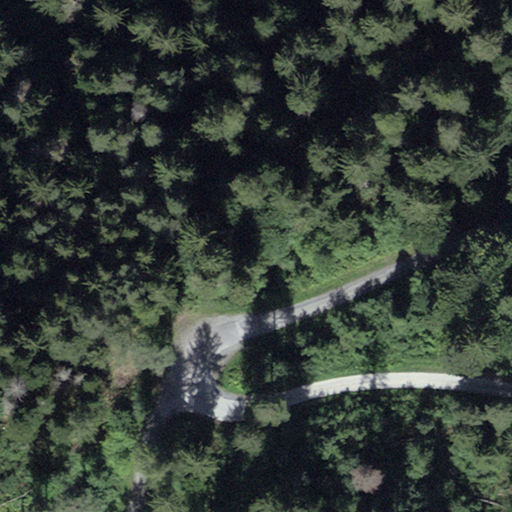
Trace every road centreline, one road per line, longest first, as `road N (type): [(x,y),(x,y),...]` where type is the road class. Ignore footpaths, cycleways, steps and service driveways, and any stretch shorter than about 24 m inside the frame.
road 1 (track): [(197,380),(199,357),(217,338),(511,218)]
road 2 (track): [(197,380),(214,403),(236,409),(353,382),(434,380),(511,390)]
road 3 (track): [(132,511),(150,429),(164,405),(197,380)]
